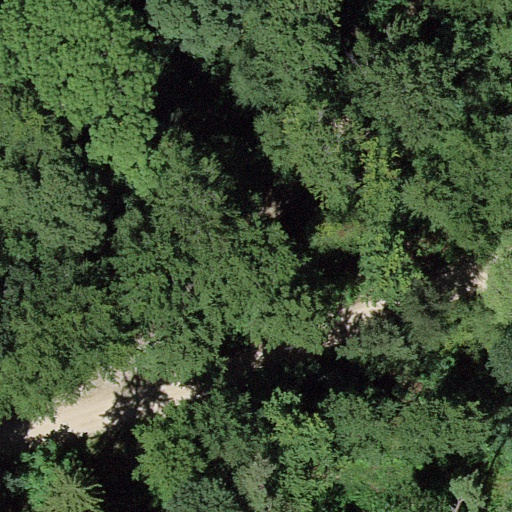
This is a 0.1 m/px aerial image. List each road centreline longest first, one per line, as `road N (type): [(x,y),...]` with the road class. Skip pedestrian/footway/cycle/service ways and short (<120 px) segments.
road 1 (track): [(0,438),(511,268)]
road 2 (track): [(90,408),(159,341),(426,0)]
